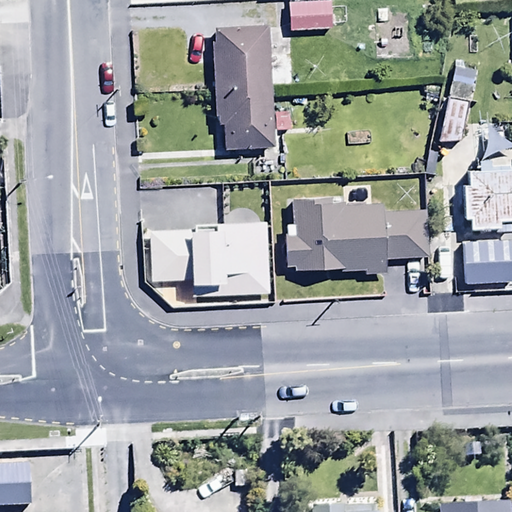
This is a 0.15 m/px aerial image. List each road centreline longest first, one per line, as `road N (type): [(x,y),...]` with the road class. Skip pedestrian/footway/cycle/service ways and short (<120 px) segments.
road 1 (tertiary): [(511,359),(130,385),(88,368)]
road 2 (tertiary): [(69,0),(88,368)]
